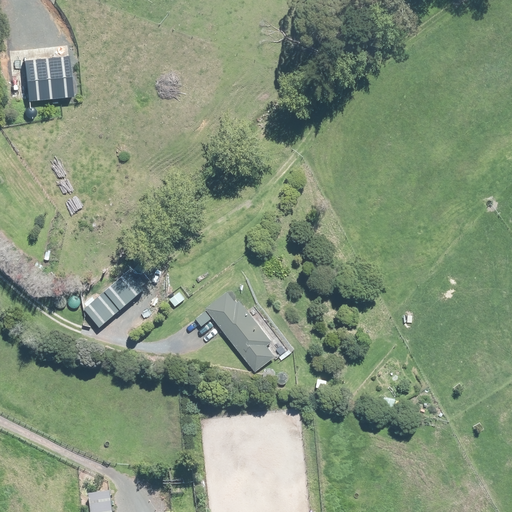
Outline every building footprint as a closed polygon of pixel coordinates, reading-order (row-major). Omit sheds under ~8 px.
[(26,60),(29,100),(72,96),(68,56),(26,60)] [(100,327),(144,286),(124,265),(80,306),(100,327)] [(271,352),(281,344),(253,308),(248,312),(239,300),(237,302),(227,290),(204,308),(206,310),(195,318),(201,326),(212,317),(255,371),(274,355),(271,352)] [(186,298),(178,291),(168,300),(175,308),(186,298)] [(414,314),(403,313),(403,324),(413,325),(414,314)] [(112,511),(111,493),(89,496),(90,511),(112,511)]
